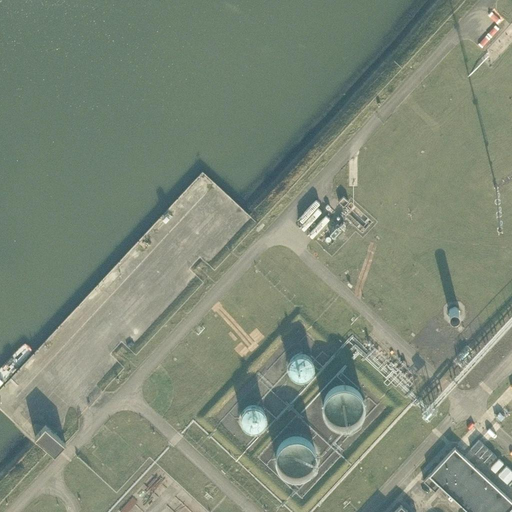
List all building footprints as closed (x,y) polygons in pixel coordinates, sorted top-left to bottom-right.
[(343,206),(348,201),(343,196),(338,201),(343,206)] [(288,367),(289,369),(289,371),(290,373),(292,374),(293,375),(295,377),(296,377),(298,378),(300,378),(302,378),(304,378),(306,377),(307,376),(309,375),(310,373),(311,372),(312,370),(313,368),(313,366),(313,364),(312,363),(312,361),(311,359),(310,358),(308,356),(307,355),(305,354),(303,354),(301,354),(299,354),(297,354),(295,355),(294,356),(292,357),(291,358),(290,360),(289,362),(289,363),(288,365),(288,367)] [(322,411),(323,413),(325,416),(326,418),(328,421),(331,423),(333,424),(336,425),(339,426),(342,427),(345,427),(348,426),(350,425),(353,424),(356,423),(358,421),(360,418),(362,416),(363,413),(364,410),(364,408),(364,405),(364,402),(363,399),(362,396),(361,393),(359,391),(357,389),(354,387),(352,386),(349,385),(346,384),(343,384),(340,384),(337,385),(334,386),(332,387),(329,389),(327,391),(325,393),(324,396),(323,399),(322,402),(322,405),(322,408),(322,411)] [(241,419),(241,421),(242,422),(243,424),(244,426),(246,427),(247,428),(249,429),(251,429),(253,429),(255,429),(257,429),(259,428),(260,427),(262,426),(263,424),(264,423),(265,421),(265,419),(265,417),(265,415),(265,413),(264,411),(263,410),(261,408),(260,407),(258,406),(256,405),(254,405),(252,405),(250,405),(248,406),(247,407),(245,408),(244,409),(243,411),(242,413),(241,415),(241,417),(241,419)] [(55,455),(65,444),(58,437),(45,425),(35,436),(40,442),(55,455)] [(275,459),(276,461),(276,464),(277,466),(279,468),(280,470),(282,472),(284,473),(286,475),(288,476),(290,476),(293,477),(295,477),(297,477),(300,477),(302,476),(305,475),(307,474),(309,473),(310,471),(312,469),(313,467),(315,465),(316,463),(316,461),(316,458),(316,456),(316,453),(316,451),(315,449),(314,446),(312,444),(311,443),(309,441),(307,439),(305,438),(303,437),(300,437),(298,436),(295,436),(293,436),(291,437),(288,438),(286,439),(284,440),(282,441),(280,443),(279,445),(278,447),(277,449),(276,452),(275,454),(275,456),(275,459)] [(505,511),(511,505),(511,495),(456,444),(431,472),(474,511),(505,511)] [(122,511),(143,511),(149,503),(134,494),(122,511)]
